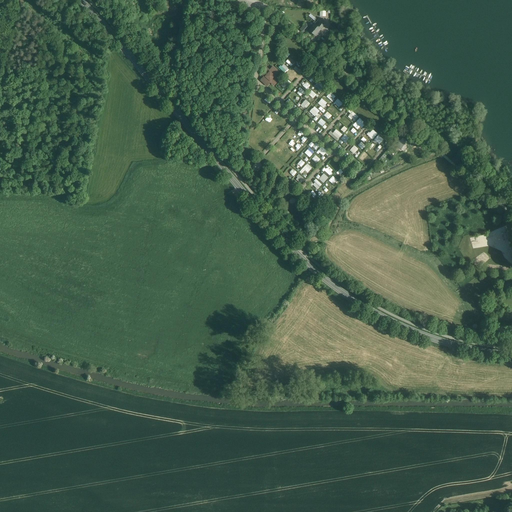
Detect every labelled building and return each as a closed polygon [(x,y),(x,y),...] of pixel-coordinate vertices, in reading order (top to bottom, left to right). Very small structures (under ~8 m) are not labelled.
[(317,25),(315,23),(309,30),(316,36),(326,25),(322,21),(317,25)] [(304,25),(301,29),(305,33),(309,29),(304,25)] [(329,52),(329,33),(320,45),(329,52)] [(286,61),(291,66),(295,62),(289,57),(286,61)] [(283,64),(279,67),(285,73),(289,69),(283,64)] [(273,68),(270,72),(266,69),(262,74),(265,77),(262,80),(267,85),(270,81),(274,84),(278,79),(275,76),(278,73),(273,68)] [(292,78),(297,73),(291,68),(287,72),(292,78)] [(311,74),(306,78),(311,82),(315,78),(311,74)] [(288,87),(291,83),(287,79),(283,83),(288,87)] [(314,86),(319,91),(322,88),(317,83),(314,86)] [(302,96),(306,91),(299,86),(298,88),(301,91),(299,93),(302,96)] [(308,93),(313,98),(316,95),(312,90),(308,93)] [(331,92),(327,97),(332,101),(336,97),(331,92)] [(296,103),(300,98),(296,94),(292,99),(296,103)] [(322,98),(318,103),(323,108),(327,103),(322,98)] [(306,99),(301,104),(305,108),(310,104),(306,99)] [(334,103),(339,107),(343,103),(338,99),(334,103)] [(318,113),(320,110),(314,106),(310,111),(316,116),(313,119),(316,121),(320,115),(318,113)] [(360,118),(353,125),(357,129),(360,126),(361,127),(365,124),(360,118)] [(353,135),(357,131),(352,126),(348,130),(353,135)] [(337,140),(342,134),(336,129),(333,133),(331,131),(329,133),(337,140)] [(372,139),(378,134),(373,129),(367,134),(372,139)] [(346,143),(350,139),(345,134),(341,138),(346,143)] [(374,139),(379,144),(384,139),(378,134),(374,139)] [(407,135),(401,141),(402,142),(398,146),(401,149),(404,145),(411,138),(407,135)] [(354,145),(350,150),(353,154),(358,149),(354,145)] [(317,151),(322,156),(327,151),(322,146),(317,151)] [(304,152),(309,157),(314,152),(309,147),(304,152)] [(364,152),(359,158),(363,161),(368,155),(364,152)] [(312,158),(316,163),(320,159),(316,155),(312,158)] [(299,171),(301,174),(305,170),(308,172),(312,168),(307,163),(299,171)] [(329,176),(334,173),(329,166),(326,169),(325,167),(323,169),(329,176)] [(342,172),(344,174),(347,171),(341,166),(334,174),(337,177),(342,172)] [(321,176),(318,174),(316,177),(323,183),(328,177),(324,173),(321,176)] [(300,183),(304,179),(299,174),(295,178),(300,183)] [(316,179),(314,181),(315,182),(312,184),(318,189),(322,184),(316,179)]
